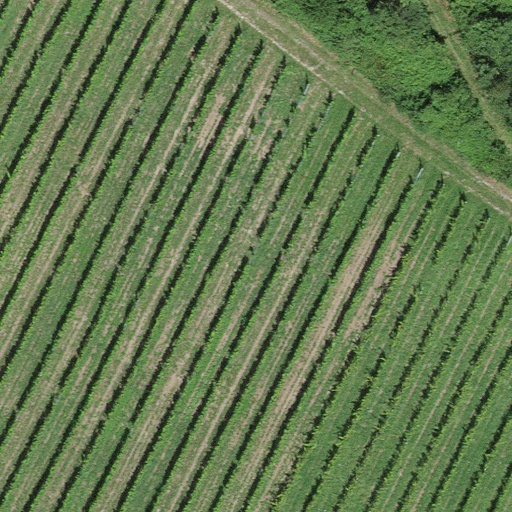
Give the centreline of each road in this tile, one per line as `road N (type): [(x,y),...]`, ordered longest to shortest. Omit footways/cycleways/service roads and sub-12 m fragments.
road 1 (track): [(226,0),(511,215)]
road 2 (track): [(438,0),(511,135)]
